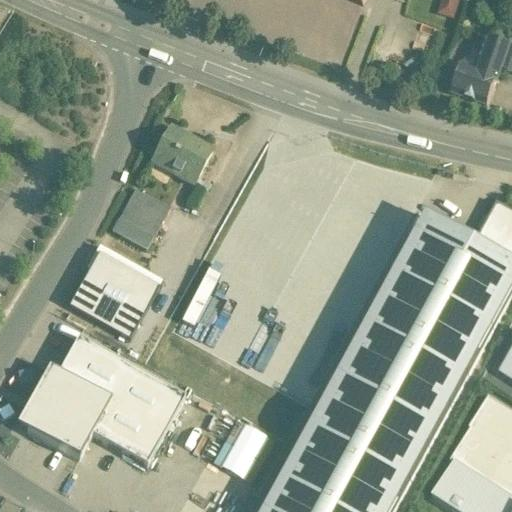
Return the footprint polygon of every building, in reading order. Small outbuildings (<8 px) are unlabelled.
[(352,0),(364,4),(362,8),(364,9),(366,0),(352,0)] [(446,0),(441,17),(458,21),(463,0),(446,0)] [(506,57),(485,49),(477,73),(498,81),(506,57)] [(477,73),(462,68),(452,97),(488,110),(498,81),(477,73)] [(213,154),(170,131),(152,166),(194,188),(213,154)] [(156,359),(271,416),(362,233),(247,176),(156,359)] [(170,212),(136,192),(119,223),(120,223),(153,243),(170,212)] [(476,247),(511,266),(511,214),(498,207),(476,247)] [(397,511),(511,301),(511,266),(476,247),(429,221),(270,511),(397,511)] [(153,243),(120,223),(113,235),(147,254),(153,243)] [(159,293),(99,258),(69,311),(130,345),(159,293)] [(51,375),(19,430),(79,464),(94,439),(147,469),(184,406),(79,345),(59,379),(51,375)] [(511,359),(500,377),(511,384),(511,359)] [(511,505),(511,415),(490,402),(470,432),(472,434),(451,467),(455,469),(511,505)] [(219,467),(253,483),(273,439),(239,423),(219,467)] [(511,511),(511,505),(455,469),(433,503),(448,511),(511,511)]
